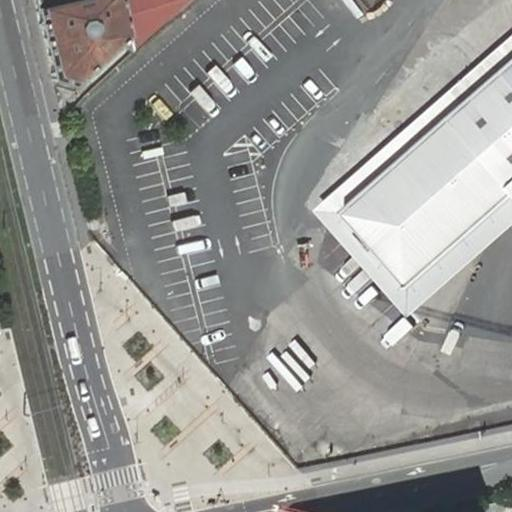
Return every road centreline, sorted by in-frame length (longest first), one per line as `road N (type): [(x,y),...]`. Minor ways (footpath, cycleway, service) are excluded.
road 1 (residential): [(0,11),(124,511)]
road 2 (secondary): [(293,511),(417,486)]
